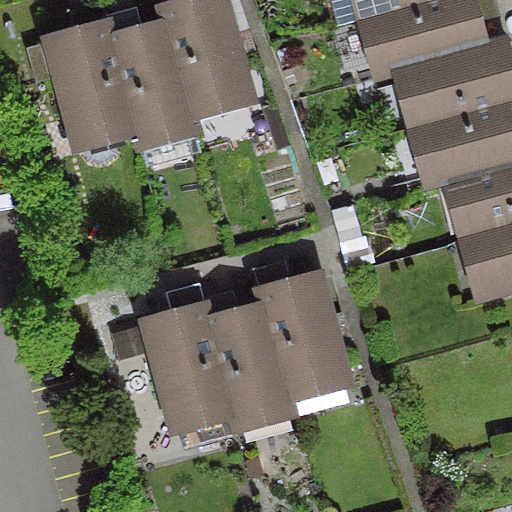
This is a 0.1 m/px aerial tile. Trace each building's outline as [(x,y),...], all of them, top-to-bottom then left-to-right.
[(183,107),(241,91),(215,0),(201,0),(157,12),(161,27),(183,107)] [(435,0),(325,0),(331,22),(338,25),(366,18),(366,19),(435,0)] [(478,48),(464,0),(435,0),(366,19),(382,77),(498,44),(497,43),(478,48)] [(188,122),(183,107),(161,27),(106,43),(132,137),(188,122)] [(114,142),(132,137),(106,43),(101,28),(43,43),(70,138),(72,138),(76,152),(86,162),(100,166),(111,157),(114,142)] [(511,102),(511,96),(498,44),(382,77),(382,78),(402,73),(416,128),(511,102)] [(511,102),(416,128),(432,185),(511,162),(511,102)] [(511,223),(511,162),(432,185),(432,187),(451,181),(466,236),(511,223)] [(511,223),(466,236),(482,295),(511,287),(511,223)] [(280,389),(338,374),(312,279),(254,294),(258,309),(280,389)] [(141,325),(166,420),(224,405),(203,324),(198,309),(141,325)] [(284,404),(280,389),(258,309),(203,324),(224,405),(228,419),(284,404)]
